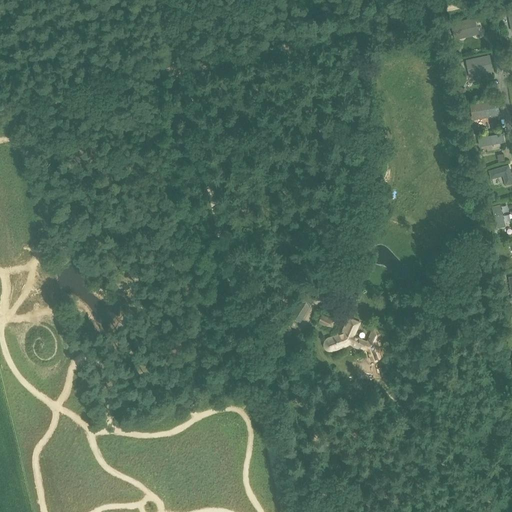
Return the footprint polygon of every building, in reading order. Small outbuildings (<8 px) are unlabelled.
[(475,17),(451,23),(455,40),(480,34),(475,17)] [(494,70),(490,54),(465,60),(469,76),(494,70)] [(459,92),(464,95),(467,90),(461,87),(459,92)] [(471,103),(474,119),(500,115),(497,99),(471,103)] [(503,133),(479,138),(481,146),(505,142),(503,133)] [(503,175),(506,184),(511,181),(511,176),(509,165),(489,171),(492,178),(503,175)] [(288,315),(300,323),(311,305),(299,298),(288,315)] [(329,326),(331,328),(335,321),(323,315),(319,322),(328,327),(329,326)] [(365,350),(374,354),(376,353),(385,333),(373,328),(367,341),(355,336),(361,322),(351,318),(349,320),(347,321),(343,331),(327,337),(325,338),(325,339),(324,340),(323,341),(323,342),(323,343),(323,344),(323,345),(323,346),(324,347),(324,348),(325,349),(326,350),(328,351),(329,351),(330,352),(331,352),(333,351),(349,345),(362,351),(365,350)]
